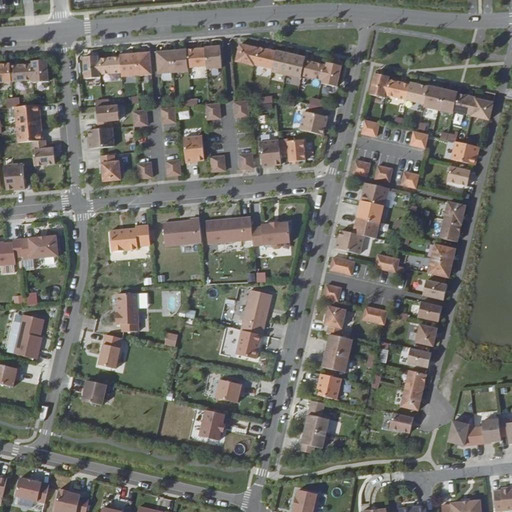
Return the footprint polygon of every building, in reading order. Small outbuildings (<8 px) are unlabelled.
[(237,46),(237,47),(233,63),(251,67),(251,70),(280,77),(281,74),(320,82),(319,85),(334,89),(339,68),(324,64),(323,67),(302,63),(303,61),(285,57),(285,56),(256,49),(255,50),(237,46)] [(204,52),(155,57),(157,77),(187,75),(187,71),(205,69),(206,72),(221,71),(219,50),(204,51),(204,52)] [(150,76),(149,57),(119,59),(119,61),(98,63),(97,60),(82,61),(84,83),(99,81),(99,78),(120,76),(120,79),(150,76)] [(9,68),(0,68),(0,86),(10,86),(10,85),(31,84),(32,87),(47,86),(45,64),(30,65),(30,68),(9,70),(9,68)] [(486,122),(490,104),(472,100),(472,99),(454,95),(454,94),(425,87),(425,88),(407,84),(406,86),(386,81),(386,78),(371,75),(366,96),(381,99),(382,96),(421,106),(420,108),(450,115),(450,112),(468,117),(486,122)] [(272,98),(260,98),(260,111),(273,110),(272,98)] [(6,108),(20,108),(19,99),(6,99),(6,108)] [(311,99),(310,106),(323,108),(324,101),(311,99)] [(246,104),(233,105),(234,120),(247,119),(246,104)] [(328,119),(330,111),(305,106),(301,125),(325,130),(327,119),(328,119)] [(218,107),(205,108),(206,122),(219,121),(218,107)] [(89,145),(89,152),(115,150),(113,132),(112,132),(112,124),(120,124),(118,108),(97,110),(99,133),(89,133),(90,144),(89,145)] [(41,144),(38,109),(14,111),(17,146),(31,145),(33,170),(54,168),(52,152),(45,153),(44,144),(41,144)] [(174,111),(161,112),(162,127),(175,126),(174,111)] [(139,114),(132,115),(133,123),(133,130),(134,130),(147,128),(146,122),(145,114),(139,114)] [(395,117),(394,125),(403,126),(404,119),(395,117)] [(362,123),(360,136),(373,139),(376,126),(362,123)] [(442,132),(440,139),(454,142),(455,135),(442,132)] [(411,134),(408,147),(422,150),(425,137),(411,134)] [(184,140),(186,165),(194,165),(194,163),(205,162),(203,138),(184,140)] [(261,144),(263,169),(270,169),(270,167),(281,166),(280,156),(289,155),(290,164),(306,163),(304,142),(288,143),(288,141),(261,144)] [(473,166),(477,149),(453,143),(449,161),(473,166)] [(238,157),(239,171),(252,170),(251,156),(238,157)] [(104,185),(121,183),(120,165),(115,165),(115,158),(101,159),(104,185)] [(210,160),(211,173),(225,173),(223,159),(210,160)] [(353,162),(350,175),(365,178),(368,165),(353,162)] [(167,178),(180,177),(179,163),(166,164),(167,178)] [(137,167),(139,180),(152,179),(150,166),(137,167)] [(23,193),(21,167),(3,169),(5,193),(16,192),(16,194),(23,193)] [(376,167),(373,180),(387,183),(390,170),(376,167)] [(468,175),(468,171),(448,167),(444,185),(464,189),(466,180),(469,181),(471,175),(468,175)] [(402,173),(399,186),(413,189),(416,176),(402,173)] [(380,207),(383,189),(363,184),(352,235),(339,232),(337,243),(335,243),(334,250),(355,255),(359,237),(371,239),(378,207),(380,207)] [(455,243),(463,207),(446,203),(438,239),(455,243)] [(206,249),(205,225),(197,225),(197,227),(168,228),(169,251),(206,249)] [(257,237),(257,227),(237,228),(237,229),(233,229),(233,228),(212,229),(212,225),(205,225),(206,249),(206,251),(257,249),(257,237)] [(142,233),(116,234),(116,254),(142,253),(142,250),(155,249),(154,229),(142,230),(142,233)] [(62,235),(24,239),(25,256),(25,259),(64,255),(62,235)] [(277,258),(279,260),(284,260),(286,258),(286,255),(295,255),(294,235),(267,236),(267,237),(257,237),(257,249),(258,256),(277,256),(277,258)] [(25,256),(24,239),(15,240),(15,243),(1,244),(1,242),(0,241),(0,265),(18,264),(17,257),(25,256)] [(447,278),(454,249),(433,245),(426,273),(447,278)] [(383,257),(376,256),(373,268),(394,273),(396,266),(397,260),(393,260),(390,259),(383,257)] [(352,269),(353,263),(346,262),(339,260),(332,258),(329,271),(336,273),(343,275),(350,276),(352,269)] [(248,285),(256,284),(255,275),(247,276),(248,285)] [(257,285),(267,285),(266,275),(257,275),(257,285)] [(443,301),(446,286),(425,281),(422,296),(443,301)] [(323,300),(339,304),(343,289),(327,285),(323,300)] [(243,328),(265,333),(273,293),(252,288),(243,328)] [(138,293),(119,294),(120,313),(116,314),(117,324),(122,324),(122,332),(139,331),(138,293)] [(27,296),(27,309),(38,308),(37,296),(27,296)] [(12,298),(13,306),(24,306),(24,297),(12,298)] [(422,302),(418,320),(440,325),(444,307),(422,302)] [(328,307),(324,325),(328,326),(326,335),(339,337),(345,311),(328,307)] [(386,313),(365,308),(362,321),(383,326),(386,313)] [(194,321),(196,313),(187,311),(185,319),(194,321)] [(42,340),(45,326),(24,321),(16,356),(38,362),(43,344),(41,344),(42,340)] [(415,340),(432,344),(437,326),(419,322),(415,340)] [(244,328),(239,350),(260,354),(264,333),(244,328)] [(329,335),(322,368),(344,373),(352,340),(329,335)] [(392,343),(400,344),(401,336),(394,335),(392,343)] [(236,355),(238,343),(229,342),(227,353),(236,355)] [(106,344),(101,365),(118,368),(123,348),(106,344)] [(408,361),(428,366),(432,351),(411,346),(408,361)] [(386,364),(389,352),(380,350),(378,362),(386,364)] [(373,371),(376,357),(369,356),(366,369),(373,371)] [(0,386),(14,390),(16,383),(17,380),(20,380),(22,372),(0,367),(0,386)] [(427,373),(409,368),(401,404),(418,409),(427,373)] [(341,379),(320,374),(317,390),(319,390),(318,396),(336,400),(341,379)] [(378,390),(381,378),(374,376),(371,388),(378,390)] [(246,391),(248,383),(224,378),(220,396),(241,401),(243,390),(246,391)] [(109,384),(90,380),(87,397),(106,401),(109,384)] [(342,382),(341,395),(349,396),(350,382),(342,382)] [(324,404),(311,401),(300,451),(313,454),(315,447),(323,449),(329,420),(321,418),(324,404)] [(209,409),(203,434),(223,439),(228,413),(209,409)] [(394,410),(390,426),(410,431),(414,415),(394,410)] [(511,418),(507,416),(498,417),(500,433),(508,433),(509,442),(511,441),(511,418)] [(482,425),(475,425),(476,441),(484,441),(484,439),(500,438),(500,433),(498,417),(482,419),(482,425)] [(469,422),(453,418),(448,439),(464,443),(476,441),(475,425),(468,426),(469,422)] [(0,498),(4,499),(8,480),(0,478),(0,498)] [(22,478),(18,497),(39,502),(43,483),(22,478)] [(511,484),(511,485),(511,483),(502,483),(502,486),(495,486),(496,505),(511,504),(511,484)] [(293,511),(312,511),(318,491),(299,487),(297,496),(296,495),(294,505),(295,505),(293,511)] [(88,511),(90,501),(81,499),(82,497),(74,495),(73,497),(69,497),(70,493),(61,491),(56,511),(88,511)] [(449,507),(449,509),(440,509),(439,511),(478,511),(477,503),(449,507)]
